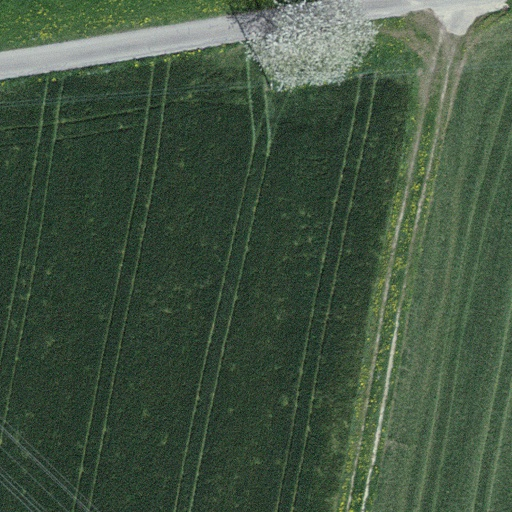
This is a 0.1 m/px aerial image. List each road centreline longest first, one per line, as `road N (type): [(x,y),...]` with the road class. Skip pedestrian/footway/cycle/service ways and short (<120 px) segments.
road 1 (track): [(456,0),(354,511)]
road 2 (unclassified): [(393,0),(0,64)]
